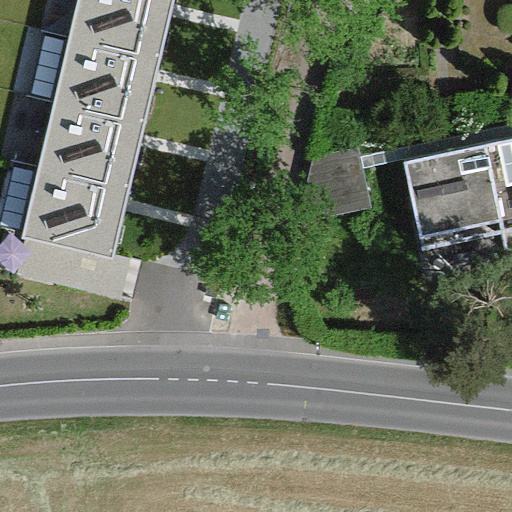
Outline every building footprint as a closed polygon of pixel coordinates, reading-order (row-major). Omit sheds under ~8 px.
[(175,0),(78,0),(71,35),(162,57),(174,4),(175,0)] [(56,98),(55,101),(147,122),(162,57),(71,35),(70,39),(44,33),(31,91),(56,98)] [(55,101),(40,166),(131,187),(144,134),(147,122),(55,101)] [(511,247),(511,137),(409,158),(427,246),(504,230),(508,249),(511,247)] [(315,156),(299,222),(372,207),(361,147),(315,156)] [(25,231),(24,234),(115,255),(131,187),(40,166),(39,169),(15,163),(0,225),(25,231)]
